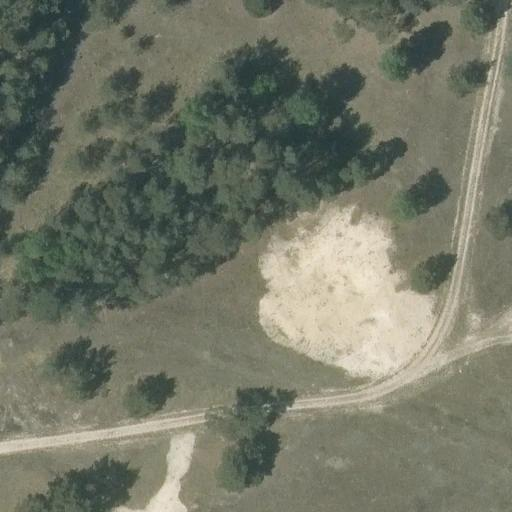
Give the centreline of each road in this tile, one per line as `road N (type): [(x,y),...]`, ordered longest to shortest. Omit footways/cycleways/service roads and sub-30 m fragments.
road 1 (unknown): [(0,454),(401,387),(480,349),(511,319)]
road 2 (track): [(435,374),(475,166),(492,0)]
